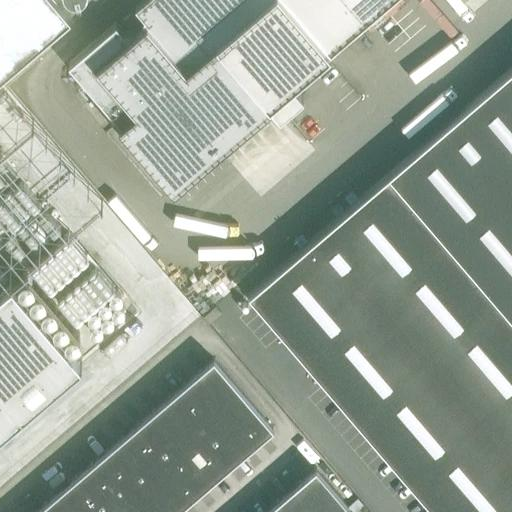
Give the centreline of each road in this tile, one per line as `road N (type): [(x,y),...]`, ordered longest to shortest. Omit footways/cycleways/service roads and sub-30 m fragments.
road 1 (unclassified): [(0,502),(199,327)]
road 2 (unknown): [(234,328),(407,511)]
